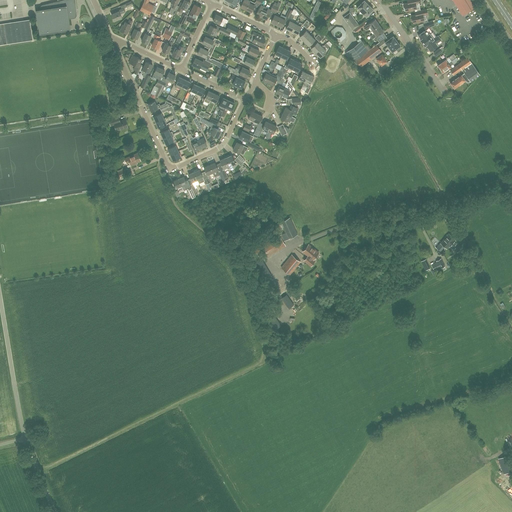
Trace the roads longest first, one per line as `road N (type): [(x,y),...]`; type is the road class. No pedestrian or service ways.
road 1 (track): [(262,343),(264,357),(254,367),(38,473)]
road 2 (unclassified): [(303,241),(511,180)]
road 3 (unclassified): [(25,438),(0,297)]
road 4 (residential): [(119,40),(116,52),(171,168)]
